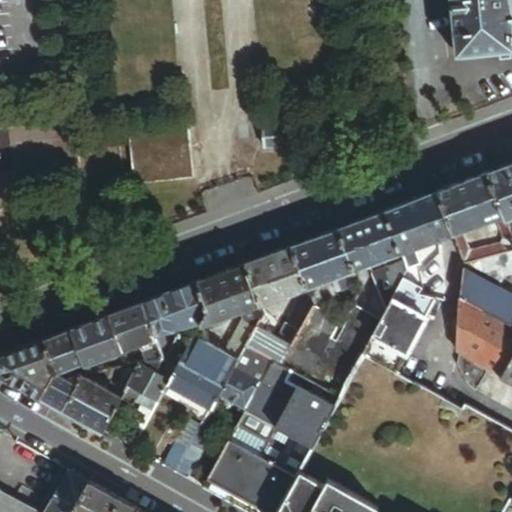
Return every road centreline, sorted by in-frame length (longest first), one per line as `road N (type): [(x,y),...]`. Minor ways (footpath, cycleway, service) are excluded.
road 1 (residential): [(0,316),(511,125)]
road 2 (unknown): [(426,156),(449,255),(442,366),(450,380),(511,416)]
road 3 (residential): [(0,396),(194,511)]
